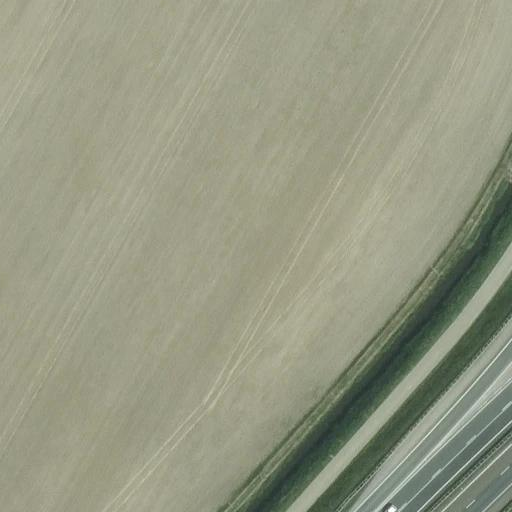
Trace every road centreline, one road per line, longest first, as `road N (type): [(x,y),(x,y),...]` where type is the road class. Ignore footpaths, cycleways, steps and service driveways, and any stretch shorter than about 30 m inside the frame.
road 1 (unclassified): [(290,511),(511,256)]
road 2 (motorway): [(511,347),(381,511)]
road 3 (motorway): [(511,403),(399,511)]
